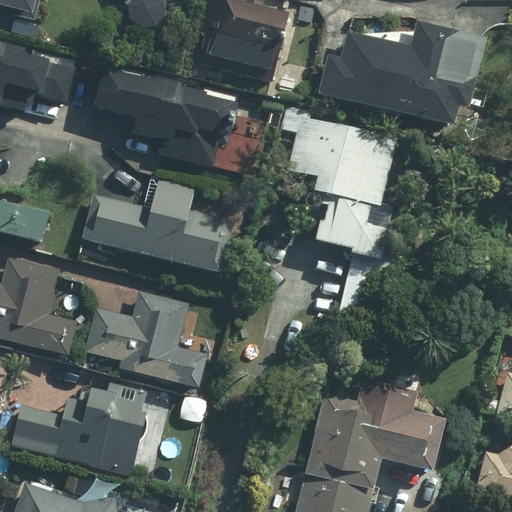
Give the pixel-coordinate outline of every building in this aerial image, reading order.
[(43,0),(0,0),(0,1),(41,12),(43,0)] [(157,31),(160,30),(163,28),(166,26),(168,23),(170,20),(171,17),(172,14),(172,10),(171,7),(170,4),(169,1),(168,0),(119,0),(122,2),(124,3),(127,4),(130,5),(132,5),(134,5),(134,6),(133,10),(133,13),(133,16),(134,20),(136,23),(138,25),(141,27),(144,29),(147,30),(150,31),(153,31),(157,31)] [(293,11),(248,0),(207,0),(200,32),(210,34),(203,62),(276,80),(293,11)] [(346,57),(332,54),(324,93),(461,123),(465,105),(478,108),(494,37),(422,21),(417,45),(352,31),(346,57)] [(0,95),(7,97),(10,83),(72,97),(80,61),(0,41),(0,95)] [(219,167),(223,148),(229,149),(232,134),(237,135),(245,97),(109,69),(101,105),(141,113),(137,131),(178,140),(175,157),(219,167)] [(314,111),(288,106),(283,130),(300,133),(290,178),(337,189),(325,239),(358,246),(357,251),(387,257),(393,230),(372,226),(378,201),(388,203),(403,139),(312,119),(314,111)] [(160,179),(154,208),(99,196),(90,239),(225,268),(235,221),(192,212),(197,187),(160,179)] [(0,228),(48,239),(54,211),(0,199),(0,228)] [(81,320),(51,314),(61,271),(12,259),(6,284),(0,282),(0,335),(73,352),(81,320)] [(193,303),(141,291),(135,316),(100,308),(89,351),(126,359),(124,368),(201,387),(209,353),(182,347),(193,303)] [(511,371),(511,372),(501,413),(511,415),(511,371)] [(115,383),(113,390),(97,386),(93,403),(71,398),(67,416),(24,406),(14,448),(136,477),(152,410),(145,409),(149,391),(115,383)] [(359,395),(357,402),(328,395),(299,511),(373,511),(387,458),(437,470),(450,418),(416,409),(419,396),(375,385),(372,398),(359,395)] [(511,444),(489,453),(480,494),(511,501),(511,444)] [(18,511),(122,511),(120,496),(89,501),(28,482),(18,511)]
